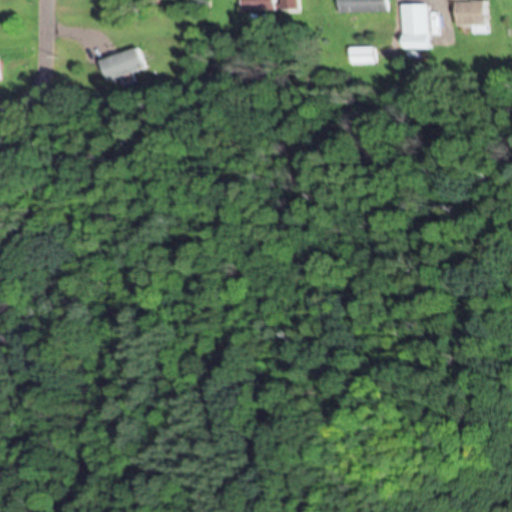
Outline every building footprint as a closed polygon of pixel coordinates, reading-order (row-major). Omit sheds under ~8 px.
[(277,0),(243,0),(244,11),(278,11),(277,0)] [(390,14),(389,0),(341,0),(341,14),(390,14)] [(490,34),(490,0),(460,0),(460,26),(475,26),(475,34),(490,34)] [(431,50),(431,5),(405,5),(405,50),(431,50)] [(107,61),(113,81),(153,70),(147,49),(107,61)] [(374,49),(352,49),(352,64),(374,64),(374,49)]
